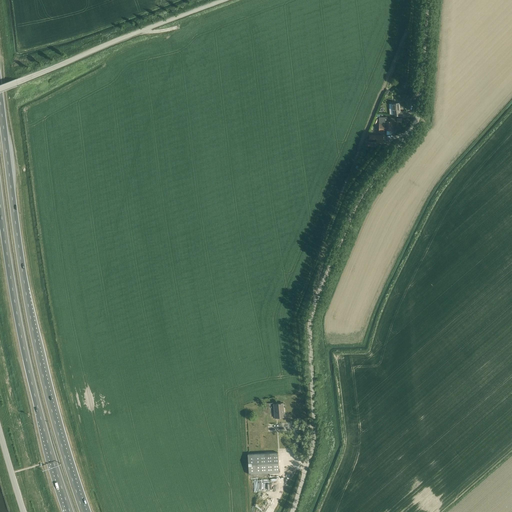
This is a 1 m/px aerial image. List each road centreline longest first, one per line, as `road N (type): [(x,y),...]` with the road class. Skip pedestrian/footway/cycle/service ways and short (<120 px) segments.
road 1 (unclassified): [(291,511),(312,439),(310,314),(352,212),(415,122),(427,0)]
road 2 (trunk): [(83,511),(25,291),(0,103)]
road 3 (trunk): [(0,202),(22,345),(69,511)]
road 4 (unclassified): [(0,88),(223,0)]
